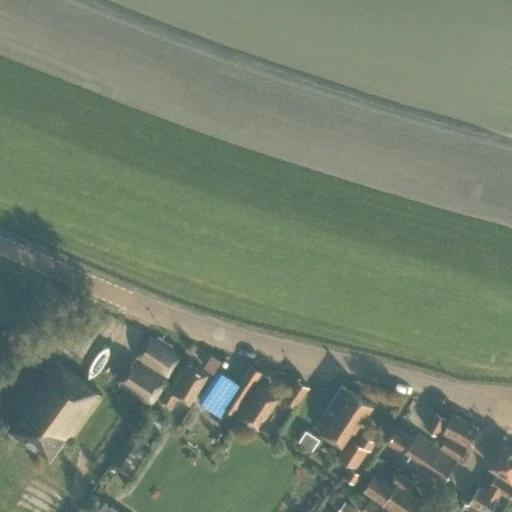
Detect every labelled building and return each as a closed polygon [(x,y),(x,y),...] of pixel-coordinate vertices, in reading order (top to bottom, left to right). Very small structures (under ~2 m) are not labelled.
[(183,356),(151,335),(136,357),(168,378),(183,356)] [(205,366),(214,372),(222,360),(213,354),(205,366)] [(135,359),(118,383),(150,405),(167,381),(135,359)] [(55,360),(21,408),(25,410),(14,426),(10,431),(51,460),(66,438),(71,442),(103,395),(55,360)] [(208,374),(189,362),(172,391),(168,390),(161,402),(170,408),(177,396),(190,404),(208,374)] [(223,408),(234,414),(262,371),(252,364),(240,383),(219,370),(199,400),(219,414),(223,408)] [(309,387),(298,379),(285,397),(297,405),(309,387)] [(280,397),(258,383),(238,414),(260,428),(280,397)] [(342,385),(326,408),(357,430),(358,428),(374,405),(352,390),(351,391),(342,385)] [(343,449),(357,430),(326,408),(317,421),(326,428),(322,434),(343,449)] [(428,429),(438,435),(447,417),(437,412),(428,429)] [(447,435),(440,448),(458,460),(459,459),(461,460),(479,427),(453,413),(443,433),(447,435)] [(10,431),(14,426),(5,420),(0,426),(0,432),(7,437),(10,431)] [(458,460),(440,448),(417,433),(414,438),(397,427),(388,441),(405,452),(403,455),(444,481),(458,460)] [(358,428),(357,430),(343,449),(339,454),(357,467),(377,441),(358,428)] [(320,438),(306,429),(299,441),(313,450),(320,438)] [(511,481),(511,447),(506,444),(491,467),(511,481)] [(354,483),(360,475),(351,468),(345,477),(354,483)] [(383,505),(392,511),(423,511),(428,505),(410,492),(415,483),(398,472),(393,481),(397,483),(394,488),(374,475),(364,490),(384,503),(383,505)] [(479,485),(469,502),(484,511),(489,511),(501,493),(509,498),(511,493),(511,485),(496,475),(487,490),(479,485)] [(389,511),(370,499),(361,511),(389,511)] [(462,499),(453,511),(476,511),(468,507),(470,504),(462,499)] [(337,511),(357,511),(359,510),(346,500),(337,511)] [(117,511),(104,502),(97,511),(117,511)]
